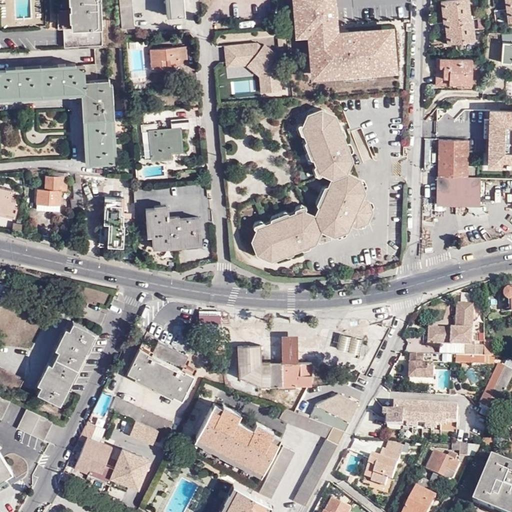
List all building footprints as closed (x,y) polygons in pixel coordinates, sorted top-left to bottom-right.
[(74,0),(76,29),(71,29),(64,29),(64,47),(102,45),(100,0),(74,0)] [(71,21),(71,29),(76,29),(74,0),(68,0),(68,3),(70,3),(70,9),(69,9),(69,21),(71,21)] [(119,0),(122,28),(134,27),(131,0),(119,0)] [(169,0),(171,15),(184,14),(182,0),(169,0)] [(307,37),(311,79),(397,72),(393,26),(339,30),(336,0),(291,0),(295,37),(307,37)] [(470,8),(468,0),(444,0),(445,0),(440,1),(442,12),(470,8)] [(471,18),(470,8),(442,12),(443,22),(444,22),(471,18)] [(472,18),(471,18),(444,22),(446,33),(474,29),(472,18)] [(474,29),(446,33),(447,44),(475,40),(474,29)] [(511,63),(511,33),(502,33),(502,42),(501,62),(511,63)] [(226,67),(246,66),(259,77),(261,92),(281,90),(278,61),(275,58),(277,54),(264,44),(262,47),(257,43),(224,46),(226,67)] [(186,46),(150,49),(152,69),(167,68),(167,65),(188,63),(186,46)] [(472,83),(472,58),(436,58),(435,85),(449,85),(449,83),(472,83)] [(22,83),(23,94),(85,91),(88,164),(114,162),(109,79),(85,81),(84,65),(15,69),(15,75),(10,76),(10,83),(22,83)] [(0,94),(23,94),(22,83),(10,83),(10,76),(15,75),(15,69),(0,69),(0,94)] [(352,159),(335,115),(322,109),(308,114),(308,117),(307,117),(303,126),(320,172),(332,177),(315,216),(302,211),(258,228),(252,240),(258,254),(271,260),(315,243),(321,229),(334,235),(348,230),(350,223),(357,227),(367,222),(372,211),(369,201),(362,198),(365,192),(359,178),(346,172),(352,159)] [(464,109),(462,115),(476,119),(478,112),(464,109)] [(508,135),(508,140),(511,140),(511,120),(509,120),(509,114),(493,113),(492,126),(485,126),(484,139),(493,139),(494,134),(508,135)] [(148,130),(150,142),(151,160),(171,158),(171,153),(183,152),(181,128),(189,127),(188,118),(171,120),(172,128),(157,129),(156,123),(141,125),(141,131),(148,130)] [(143,143),(150,142),(148,130),(141,131),(143,143)] [(478,204),(479,178),(476,177),(476,166),(468,166),(469,148),(469,139),(438,139),(437,203),(467,204),(478,204)] [(468,166),(476,166),(477,148),(469,148),(468,166)] [(72,208),(83,208),(80,173),(74,172),(75,182),(73,183),(74,199),(71,199),(72,208)] [(67,176),(46,175),(45,189),(37,188),(36,210),(60,211),(61,190),(67,190),(67,176)] [(0,212),(14,216),(17,206),(14,205),(15,198),(11,197),(13,189),(0,185),(0,212)] [(106,211),(123,212),(123,204),(106,203),(106,211)] [(492,205),(478,204),(467,204),(470,224),(495,220),(492,205)] [(151,227),(152,235),(153,249),(179,246),(179,241),(181,241),(201,239),(199,217),(169,219),(168,207),(146,209),(147,227),(151,227)] [(108,244),(123,245),(124,224),(123,223),(123,212),(106,211),(104,211),(103,223),(109,223),(108,244)] [(463,355),(484,356),(484,346),(473,346),(475,304),(457,303),(455,328),(429,327),(428,344),(463,346),(463,355)] [(60,404),(96,333),(73,321),(37,393),(60,404)] [(362,339),(339,333),(335,348),(360,354),(364,355),(367,345),(361,343),(362,339)] [(281,362),(298,362),(297,345),(297,334),(281,334),(281,344),(281,362)] [(188,356),(158,340),(153,351),(145,347),(147,344),(142,342),(127,373),(181,400),(197,369),(187,364),(184,370),(182,369),(188,356)] [(485,356),(494,357),(494,340),(484,341),(484,346),(484,356),(485,356)] [(269,374),(269,362),(261,362),(260,345),(237,345),(239,376),(260,386),(260,374),(269,374)] [(425,354),(411,353),(410,379),(434,380),(435,365),(425,365),(425,354)] [(309,386),(312,386),(312,362),(298,362),(281,362),(269,362),(269,374),(260,374),(260,386),(309,386)] [(483,407),(496,413),(502,399),(511,379),(511,370),(499,364),(479,405),(483,407)] [(23,380),(0,368),(0,384),(17,393),(23,380)] [(309,417),(345,430),(358,403),(338,393),(316,403),(309,417)] [(10,400),(0,394),(0,419),(1,420),(10,400)] [(158,430),(168,434),(173,422),(115,397),(110,408),(136,419),(130,434),(152,444),(158,430)] [(213,402),(211,407),(220,411),(222,406),(213,402)] [(458,407),(394,403),(394,411),(383,410),(383,416),(387,417),(387,426),(404,427),(404,424),(413,425),(413,429),(431,430),(431,426),(446,426),(446,423),(457,424),(458,407)] [(270,437),(272,433),(273,431),(256,422),(253,429),(236,420),(240,414),(223,405),(222,406),(220,411),(211,407),(193,440),(260,476),(278,442),(270,437)] [(480,414),(492,420),(496,413),(483,407),(480,414)] [(53,420),(26,408),(17,428),(44,441),(53,420)] [(309,417),(295,412),(284,408),(279,418),(289,423),(326,437),(293,500),(305,506),(318,481),(345,430),(309,417)] [(74,467),(87,472),(101,439),(105,429),(87,421),(79,439),(85,442),(74,467)] [(281,437),(272,433),(270,437),(278,442),(281,437)] [(101,439),(87,472),(109,481),(111,476),(116,478),(137,487),(149,458),(122,448),(115,468),(104,463),(113,443),(101,439)] [(388,440),(385,449),(401,454),(404,445),(388,440)] [(468,444),(453,443),(452,451),(459,452),(459,456),(468,456),(468,444)] [(271,498),(295,451),(283,445),(259,492),(271,498)] [(401,454),(385,449),(382,448),(380,456),(372,453),(366,471),(374,473),(369,485),(384,490),(388,478),(392,480),(401,454)] [(440,453),(435,451),(426,469),(444,477),(448,470),(455,473),(460,463),(455,461),(458,456),(450,452),(449,454),(441,450),(440,453)] [(0,479),(12,472),(0,451),(0,479)] [(511,511),(511,468),(511,465),(511,463),(496,457),(477,503),(493,510),(495,506),(509,511),(511,511)] [(448,470),(444,477),(449,479),(453,478),(455,473),(448,470)] [(87,472),(86,475),(108,484),(112,486),(116,478),(111,476),(109,481),(87,472)] [(265,511),(262,510),(267,503),(232,485),(218,511),(265,511)] [(403,511),(428,511),(437,496),(417,486),(403,511)] [(350,511),(352,509),(331,498),(324,511),(350,511)] [(267,511),(271,505),(267,503),(262,510),(265,511),(267,511)]
